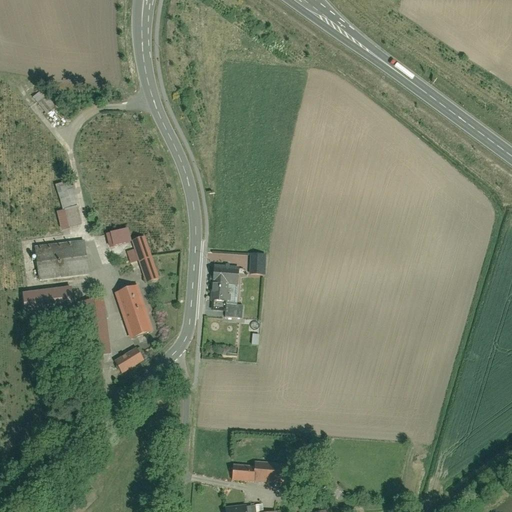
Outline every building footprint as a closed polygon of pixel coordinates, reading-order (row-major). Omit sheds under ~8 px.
[(46,95),(36,103),(46,115),(56,106),(46,95)] [(56,186),(64,210),(76,206),(69,182),(56,186)] [(64,210),(57,212),(63,230),(82,224),(76,206),(64,210)] [(127,229),(108,234),(111,247),(130,242),(127,229)] [(146,236),(132,241),(135,250),(138,260),(146,283),(160,278),(146,236)] [(84,241),(36,247),(40,280),(88,274),(84,241)] [(138,260),(135,250),(127,252),(131,262),(138,260)] [(266,254),(251,254),(250,274),(265,275),(266,254)] [(239,268),(214,266),(213,283),(229,284),(238,284),(239,268)] [(228,302),(229,284),(213,283),(211,310),(225,311),(225,302),(228,302)] [(70,287),(22,293),(25,313),(72,306),(70,287)] [(139,287),(116,294),(130,338),(154,331),(139,287)] [(111,353),(104,300),(85,302),(92,355),(111,353)] [(136,349),(115,361),(124,374),(144,362),(136,349)] [(285,465),(255,463),(254,466),(253,481),(284,483),(285,465)] [(254,466),(234,465),(233,480),(253,481),(254,466)]
